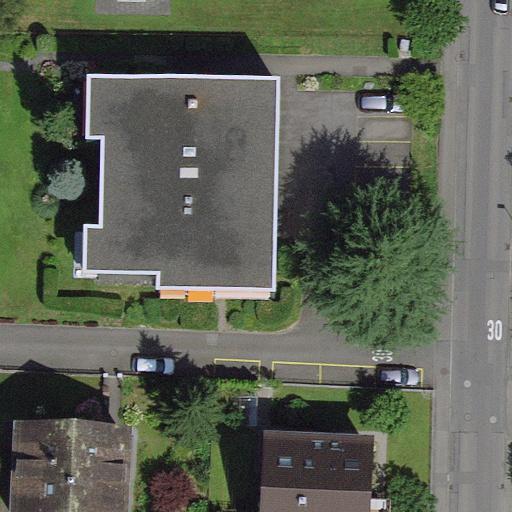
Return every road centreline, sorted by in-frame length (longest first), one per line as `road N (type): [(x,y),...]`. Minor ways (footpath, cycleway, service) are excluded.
road 1 (residential): [(0,342),(478,366)]
road 2 (residential): [(484,0),(478,366)]
road 3 (residential): [(478,366),(474,511)]
